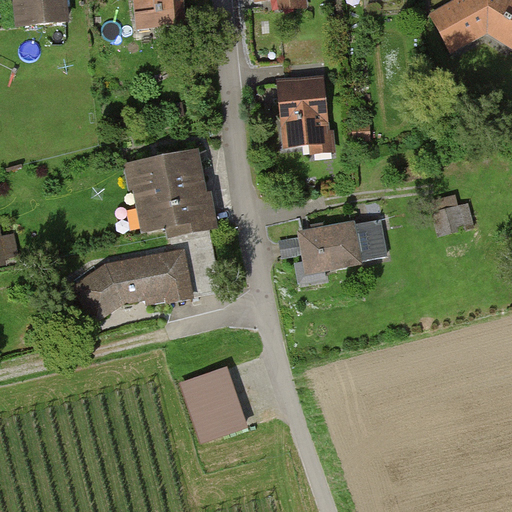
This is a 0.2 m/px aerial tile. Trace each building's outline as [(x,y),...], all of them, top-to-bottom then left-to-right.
[(65,0),(21,0),(24,27),(67,23),(65,0)] [(137,0),(140,18),(158,17),(159,29),(185,26),(183,14),(182,0),(137,0)] [(466,0),(435,17),(453,50),(489,31),(511,45),(511,1),(510,0),(466,0)] [(328,136),(322,81),(281,85),(287,147),(314,144),(314,138),(328,136)] [(196,155),(134,167),(146,231),(169,227),(171,237),(210,229),(196,155)] [(455,198),(434,204),(441,231),(462,225),(464,231),(475,228),(469,205),(458,208),(455,198)] [(314,234),(302,236),(308,264),(298,266),(301,284),(325,279),(323,270),(388,258),(381,221),(326,231),(325,225),(313,227),(314,234)] [(210,229),(171,237),(174,256),(183,254),(192,299),(222,293),(210,229)] [(174,256),(108,268),(76,290),(98,321),(123,304),(153,298),(154,305),(170,302),(170,304),(193,300),(192,299),(183,254),(174,256)] [(226,371),(184,386),(203,442),(245,428),(235,397),(226,371)]
